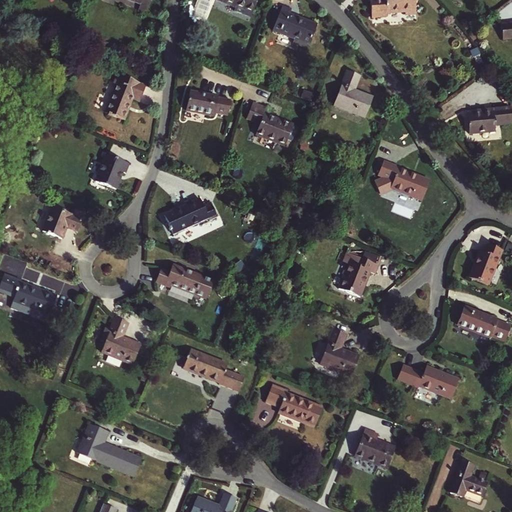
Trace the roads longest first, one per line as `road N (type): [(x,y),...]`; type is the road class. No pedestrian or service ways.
road 1 (residential): [(324,0),(480,202)]
road 2 (residential): [(135,211),(159,153),(175,0)]
road 3 (residential): [(439,257),(425,339),(396,338),(385,316),(430,268)]
road 4 (residential): [(135,211),(128,285),(109,291),(90,281),(86,264),(96,247)]
road 5 (residential): [(264,478),(207,469),(190,456),(191,432),(202,424),(221,422),(232,433)]
